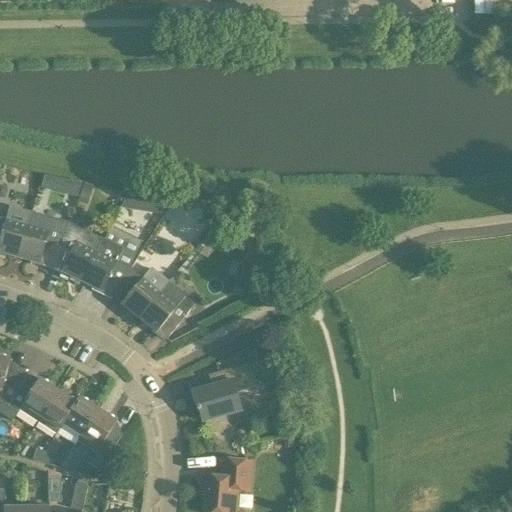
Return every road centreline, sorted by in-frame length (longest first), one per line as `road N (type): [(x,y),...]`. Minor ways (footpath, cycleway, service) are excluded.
road 1 (residential): [(0,297),(107,345),(146,382),(163,419),(167,511)]
road 2 (residential): [(408,10),(204,9),(198,0)]
